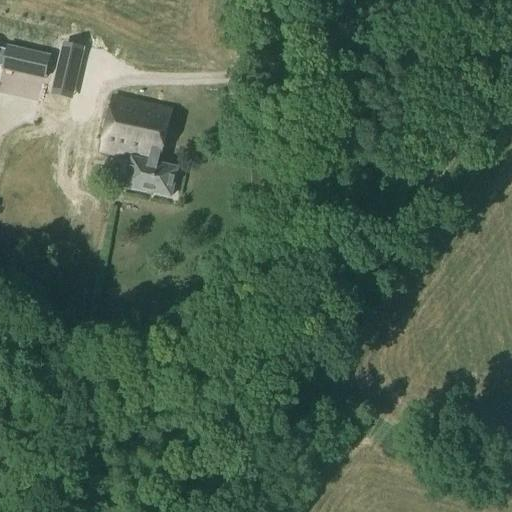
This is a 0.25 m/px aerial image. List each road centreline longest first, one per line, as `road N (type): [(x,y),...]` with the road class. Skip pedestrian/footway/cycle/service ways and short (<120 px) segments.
road 1 (track): [(511,23),(246,79),(97,85),(81,173),(93,219),(62,374)]
road 2 (track): [(30,511),(62,374),(172,372),(220,358),(270,302),(292,223),(278,0)]
